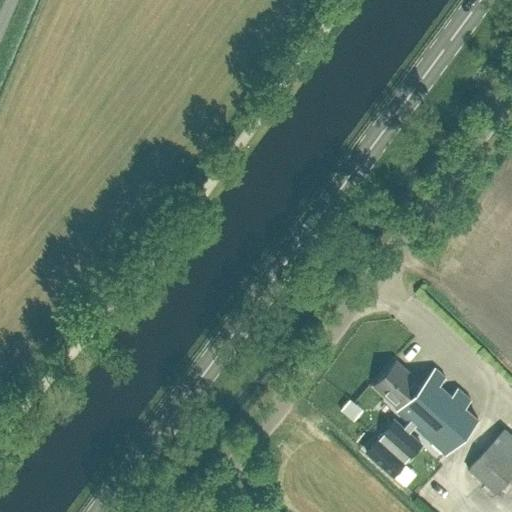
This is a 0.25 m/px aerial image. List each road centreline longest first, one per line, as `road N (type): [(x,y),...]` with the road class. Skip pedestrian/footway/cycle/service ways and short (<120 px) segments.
road 1 (primary): [(99,511),(476,0)]
road 2 (unclassified): [(198,511),(511,88)]
